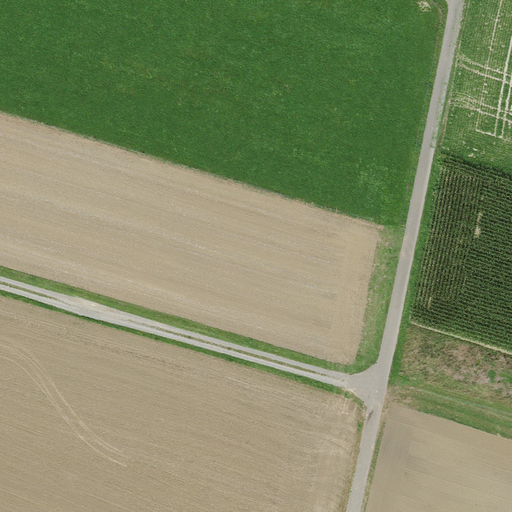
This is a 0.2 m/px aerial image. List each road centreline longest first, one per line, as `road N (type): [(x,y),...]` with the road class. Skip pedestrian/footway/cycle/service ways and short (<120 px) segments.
road 1 (track): [(353,511),(458,0)]
road 2 (track): [(0,280),(377,389)]
road 3 (track): [(511,432),(377,389)]
